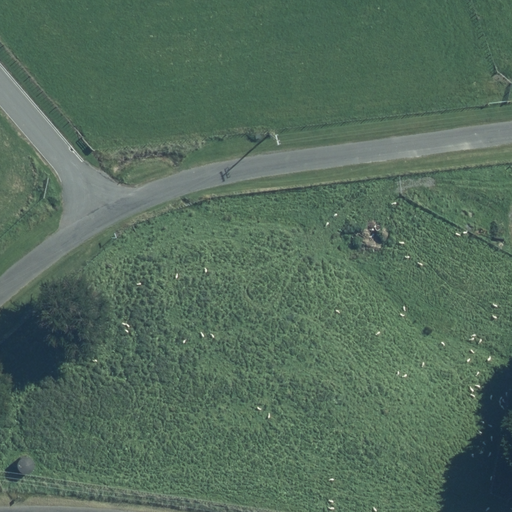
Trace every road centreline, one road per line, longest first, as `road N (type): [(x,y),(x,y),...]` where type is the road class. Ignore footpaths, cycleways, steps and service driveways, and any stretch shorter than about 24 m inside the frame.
road 1 (unclassified): [(112,213),(196,178),(511,133)]
road 2 (residential): [(0,84),(112,213)]
road 3 (unclassified): [(0,292),(112,213)]
